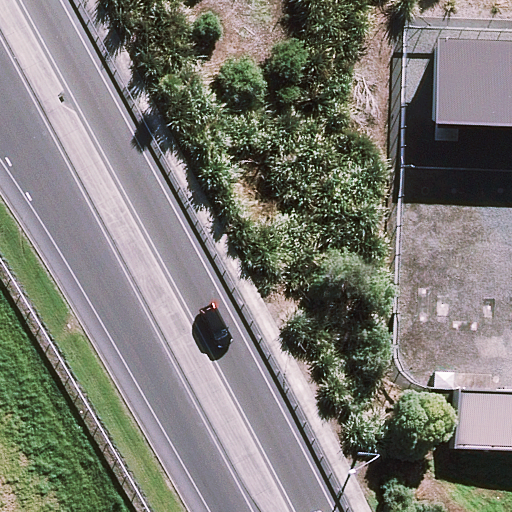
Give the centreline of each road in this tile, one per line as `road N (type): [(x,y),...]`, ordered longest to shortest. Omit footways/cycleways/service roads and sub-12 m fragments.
road 1 (secondary): [(54,0),(317,511)]
road 2 (secondary): [(237,511),(0,80)]
